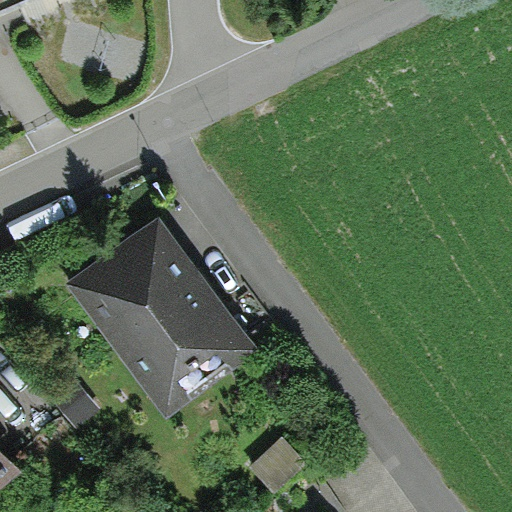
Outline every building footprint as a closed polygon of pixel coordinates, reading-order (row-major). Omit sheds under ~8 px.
[(0,0),(0,13),(29,0),(0,0)] [(66,276),(168,413),(262,344),(161,207),(66,276)] [(101,405),(75,373),(51,392),(77,424),(101,405)] [(309,458),(282,430),(250,461),(276,489),(309,458)] [(0,480),(25,459),(0,431),(0,480)]
